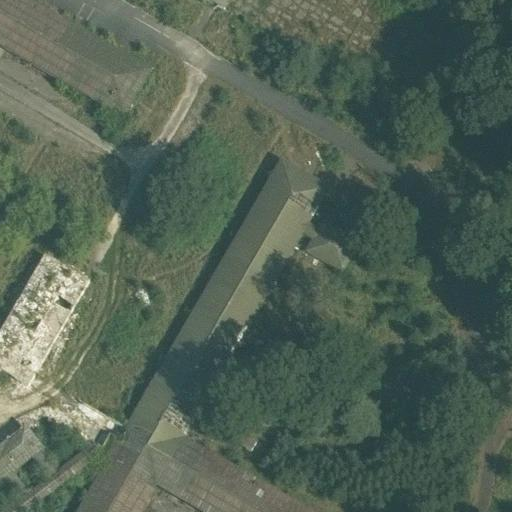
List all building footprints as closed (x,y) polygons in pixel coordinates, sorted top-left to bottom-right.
[(165,90),(10,0),(0,0),(0,61),(136,141),(165,90)] [(204,0),(204,1),(224,12),(230,0),(204,0)] [(145,511),(157,491),(191,511),(296,511),(190,444),(306,241),(315,222),(330,192),(281,163),(118,452),(79,511),(145,511)] [(307,249),(342,275),(363,246),(328,220),(307,249)] [(30,511),(31,511),(100,459),(95,446),(84,454),(56,476),(8,511),(30,511)]
